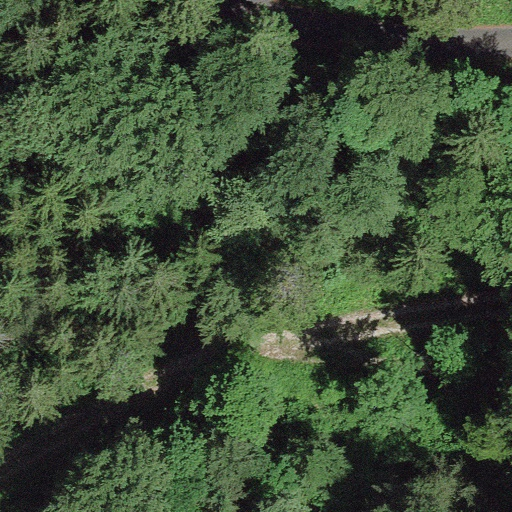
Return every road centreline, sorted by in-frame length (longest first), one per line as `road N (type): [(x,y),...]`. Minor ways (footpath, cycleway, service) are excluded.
road 1 (track): [(0,472),(275,342),(511,313)]
road 2 (unclassified): [(511,53),(377,45),(264,0)]
